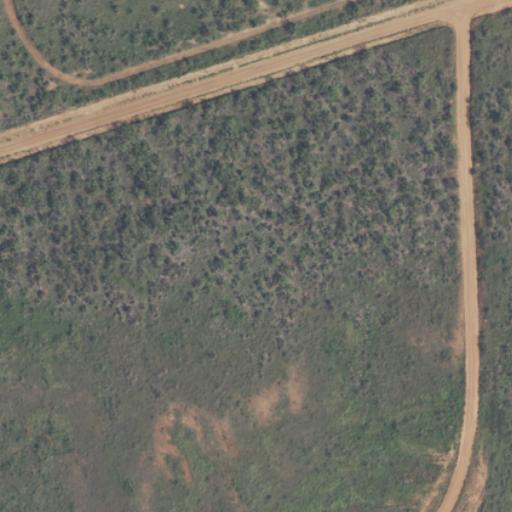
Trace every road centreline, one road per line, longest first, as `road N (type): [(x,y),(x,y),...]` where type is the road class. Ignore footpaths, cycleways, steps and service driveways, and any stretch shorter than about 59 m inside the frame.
road 1 (track): [(511,22),(491,29),(459,60),(410,60),(0,179)]
road 2 (residential): [(437,511),(454,482),(475,328),(459,60)]
